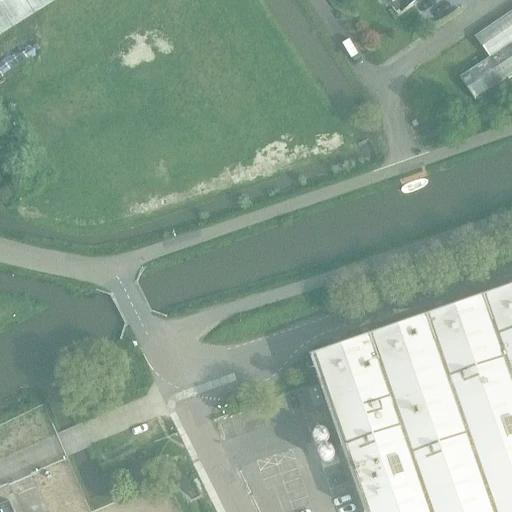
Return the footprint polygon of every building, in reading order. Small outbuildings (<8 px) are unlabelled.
[(401,12),(418,1),(419,0),(380,0),(383,2),(388,4),(392,4),(397,11),(399,9),(401,12)] [(474,100),(479,97),(511,74),(511,12),(475,38),(489,58),(459,78),(474,100)] [(0,123),(0,137),(13,129),(6,119),(0,123)] [(511,511),(511,288),(431,317),(313,358),(322,383),(328,401),(364,507),(365,511),(511,511)] [(13,511),(9,502),(0,506),(0,511),(13,511)]
